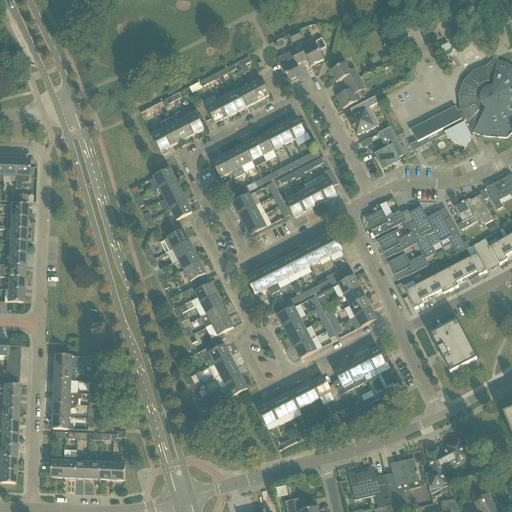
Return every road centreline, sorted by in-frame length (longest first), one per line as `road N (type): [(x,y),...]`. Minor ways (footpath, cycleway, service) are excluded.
road 1 (tertiary): [(192,496),(74,103)]
road 2 (tertiary): [(57,109),(175,500)]
road 3 (residential): [(37,325),(45,158),(33,148),(0,146)]
road 4 (residential): [(30,511),(37,325)]
road 5 (residential): [(211,212),(190,157),(284,105)]
road 6 (residential): [(284,105),(310,93),(321,98),(372,200)]
road 7 (residential): [(372,200),(409,183),(459,182),(511,158)]
road 8 (residential): [(324,458),(192,496)]
road 9 (residential): [(396,328),(511,272)]
road 10 (residential): [(443,418),(324,458)]
road 11 (residential): [(396,328),(343,215)]
road 12 (tertiary): [(6,0),(57,109)]
